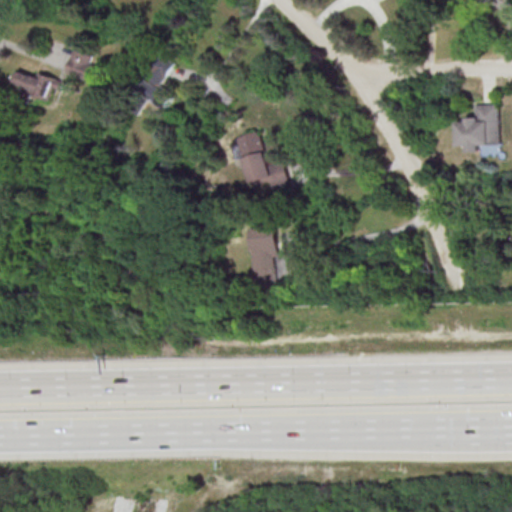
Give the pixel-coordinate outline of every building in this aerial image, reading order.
[(103,58),(75,48),(66,72),(94,83),(103,58)] [(175,62),(160,54),(138,93),(167,109),(174,94),(161,88),(175,62)] [(59,78),(45,73),(43,78),(21,70),(16,84),(52,97),(59,78)] [(502,144),(501,103),(477,104),(478,114),(468,114),(469,119),(458,119),(459,145),(469,145),(469,152),(482,151),(482,145),(502,144)] [(240,136),(253,185),(274,180),(276,188),(295,183),(294,180),(300,178),(293,153),(269,159),(261,130),(240,136)] [(253,229),(256,281),(284,280),(283,257),(303,256),(302,241),(293,241),(292,227),(253,229)]
